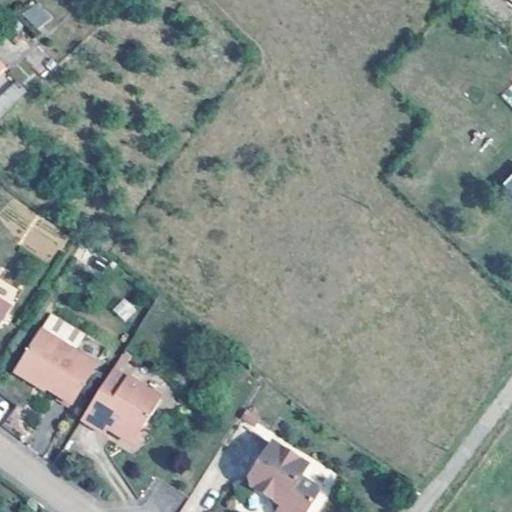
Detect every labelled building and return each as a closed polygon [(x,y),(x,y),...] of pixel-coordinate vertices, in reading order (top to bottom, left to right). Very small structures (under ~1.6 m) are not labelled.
[(22,13),(35,31),(52,18),(38,1),(22,13)] [(0,77),(9,68),(0,59),(0,77)] [(511,174),(501,185),(511,195),(511,174)] [(0,325),(12,305),(0,297),(0,325)] [(124,297),(112,309),(125,322),(137,310),(124,297)] [(54,311),(43,328),(76,348),(87,332),(54,311)] [(76,348),(43,328),(21,363),(49,381),(47,384),(74,401),(98,362),(76,348)] [(49,381),(21,363),(18,369),(46,387),(47,384),(49,381)] [(158,396),(115,368),(82,418),(97,427),(102,419),(112,426),(122,432),(130,429),(144,427),(152,414),(148,411),(158,396)] [(112,426),(102,419),(97,427),(106,434),(112,426)] [(135,442),(144,427),(130,429),(122,432),(135,442)] [(308,469),(272,444),(249,479),(249,485),(251,489),(273,502),(274,511),(309,511),(318,501),(315,491),(301,480),(308,469)]
